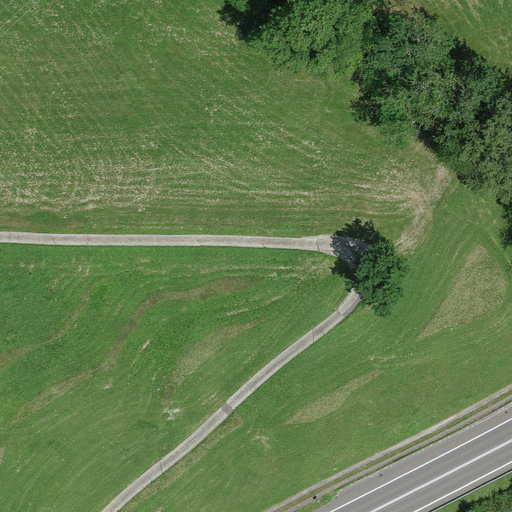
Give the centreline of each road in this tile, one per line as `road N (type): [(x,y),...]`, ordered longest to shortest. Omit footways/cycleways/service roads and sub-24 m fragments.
road 1 (track): [(280,511),(511,391)]
road 2 (trunk): [(511,433),(360,511)]
